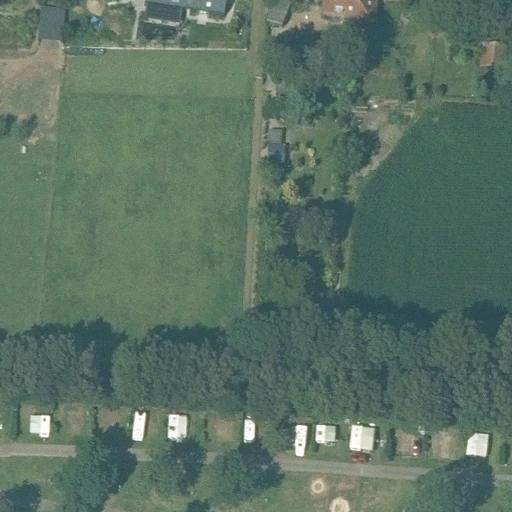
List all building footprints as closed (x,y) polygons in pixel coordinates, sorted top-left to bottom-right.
[(204,0),(127,0),(127,5),(201,16),(204,0)] [(277,0),(272,14),(269,23),(283,29),(294,0),(277,0)] [(354,41),(357,0),(323,0),(322,18),(342,20),(342,25),(345,25),(344,40),(354,41)] [(357,0),(354,41),(356,41),(356,26),(375,27),(376,0),(357,0)] [(39,44),(64,44),(65,10),(40,9),(39,44)] [(509,48),(483,46),(480,68),(505,72),(509,48)] [(269,165),(285,166),(286,149),(281,148),(282,133),(269,132),(268,144),(270,144),(269,165)] [(16,428),(37,429),(38,405),(17,405),(16,428)] [(54,406),(55,432),(84,432),(83,405),(54,406)] [(168,414),(168,440),(197,440),(197,414),(168,414)] [(266,448),(267,416),(243,416),(243,448),(266,448)] [(385,440),(374,440),(374,428),(352,429),(353,455),(386,455),(385,440)] [(463,435),(428,434),(428,459),(463,459),(463,435)] [(302,498),(305,480),(285,476),(282,495),(302,498)]
